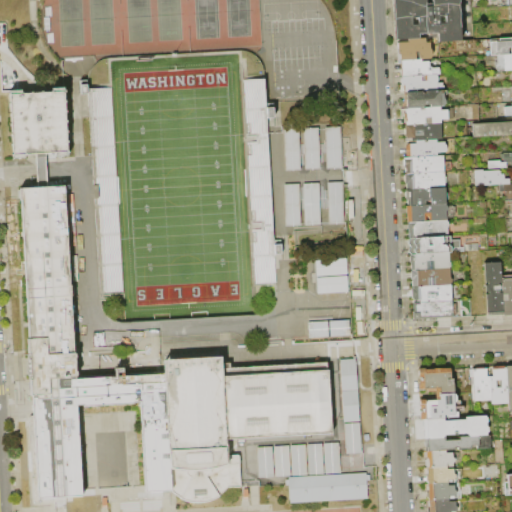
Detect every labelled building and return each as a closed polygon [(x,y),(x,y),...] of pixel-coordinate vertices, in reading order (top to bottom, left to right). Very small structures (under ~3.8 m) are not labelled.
[(393,0),(426,0),(427,4),(432,3),(431,0),(459,0),(461,41),(439,42),(438,34),(420,35),(420,39),(408,40),(395,40),(393,0)] [(420,39),(426,39),(426,43),(430,43),(430,48),(432,51),(433,56),(431,60),(422,60),(402,61),(399,61),(398,43),(408,43),(408,40),(420,39)] [(511,54),(498,55),(491,55),(491,54),(488,54),(487,42),(499,42),(499,39),(511,39),(511,54)] [(511,70),(499,71),(496,70),(496,65),(498,64),(498,55),(511,54),(511,70)] [(433,76),(403,77),(401,77),(401,70),(402,70),(402,61),(422,60),(422,62),(430,62),(430,69),(432,68),(433,76)] [(433,76),(437,76),(439,77),(439,82),(438,83),(438,91),(404,93),(404,85),(402,84),(401,79),(403,77),(433,76)] [(242,79),(246,139),(250,222),(252,222),(255,285),(274,284),(272,253),(280,253),(279,244),(271,244),(262,78),(242,79)] [(61,184),(66,283),(68,283),(70,285),(71,287),(71,292),(69,295),(67,295),(70,351),(71,351),(72,375),(71,375),(71,377),(159,372),(158,358),(217,355),(218,367),(219,366),(219,362),(226,361),(226,366),(323,361),(323,369),(325,369),(328,432),(222,438),(223,454),(235,453),(236,485),(223,486),(221,489),(215,494),(210,497),(206,499),(201,501),(193,501),(188,501),(184,500),(177,498),(171,493),(167,490),(167,492),(158,492),(157,490),(141,491),(136,400),(130,400),(130,403),(79,406),(79,403),(73,404),(78,495),(62,496),(62,500),(30,502),(25,415),(29,414),(28,394),(27,394),(26,379),(25,379),(25,373),(26,373),(26,369),(24,369),(24,367),(25,367),(25,364),(24,364),(24,363),(25,363),(25,359),(24,359),(24,353),(25,353),(24,337),(25,337),(17,198),(16,198),(16,187),(33,186),(32,170),(31,152),(21,153),(22,157),(10,158),(10,155),(8,155),(8,152),(10,152),(9,145),(8,145),(8,142),(9,142),(9,134),(7,135),(7,132),(8,132),(8,125),(7,125),(6,122),(8,122),(7,114),(6,114),(6,112),(7,112),(7,104),(5,104),(5,102),(7,101),(6,94),(5,94),(5,91),(6,91),(6,89),(17,89),(18,92),(48,91),(48,87),(60,86),(60,88),(62,88),(62,91),(61,91),(61,98),(62,98),(62,101),(61,101),(62,108),(63,108),(63,111),(62,112),(62,119),(63,119),(63,121),(62,121),(63,129),(64,129),(64,132),(63,132),(63,139),(64,139),(64,142),(63,142),(64,154),(52,155),(52,151),(42,152),(43,167),(43,170),(44,185),(61,184)] [(404,93),(438,91),(441,91),(442,108),(408,109),(407,104),(406,104),(404,107),(402,106),(405,103),(404,93)] [(511,117),(511,103),(502,104),(503,118),(511,117)] [(442,108),(442,111),(449,110),(449,120),(442,120),(442,124),(406,126),(405,126),(405,118),(402,118),(402,109),(408,109),(442,108)] [(511,136),(474,137),(473,124),(511,122),(511,136)] [(319,165),(318,123),(301,124),(303,166),(319,165)] [(442,124),(443,140),(437,141),(416,142),(412,142),(412,139),(407,139),(406,126),(442,124)] [(337,126),(322,127),(324,168),(339,167),(337,126)] [(285,168),(300,168),(300,127),(284,127),(285,168)] [(407,144),(416,144),(416,142),(437,141),(437,143),(445,143),(445,144),(447,146),(447,151),(446,153),(438,154),(438,155),(408,157),(406,157),(406,147),(407,147),(407,144)] [(511,164),(507,164),(508,169),(489,169),(488,161),(501,161),(501,163),(505,163),(504,154),(511,153),(511,164)] [(438,155),(438,156),(444,156),(445,172),(406,174),(406,168),(404,168),(404,158),(408,158),(408,157),(438,155)] [(500,185),(475,186),(475,171),(483,170),(483,172),(500,171),(500,175),(505,175),(505,180),(510,179),(510,184),(500,185)] [(445,172),(445,189),(407,190),(407,185),(406,185),(405,174),(406,174),(445,172)] [(340,181),(332,181),(332,185),(324,185),(326,227),(342,227),(340,181)] [(311,224),(310,182),(302,183),(303,224),(311,224)] [(315,210),(323,210),(324,183),(315,183),(315,210)] [(511,199),(506,200),(505,192),(501,193),(500,185),(510,184),(511,183),(511,199)] [(445,189),(446,205),(432,205),(432,202),(426,202),(426,205),(408,206),(408,201),(406,201),(406,190),(407,190),(445,189)] [(446,205),(447,205),(447,206),(448,207),(448,210),(447,212),(447,221),(408,223),(407,223),(406,206),(408,206),(426,205),(432,205),(446,205)] [(447,221),(447,222),(449,223),(449,227),(448,228),(448,237),(411,239),(410,239),(410,233),(408,233),(408,223),(447,221)] [(448,237),(452,237),(452,240),(460,240),(461,248),(453,249),(453,254),(449,254),(411,255),(409,253),(409,249),(410,248),(410,246),(408,245),(408,241),(411,239),(448,237)] [(465,245),(478,244),(478,252),(465,252),(465,245)] [(411,255),(449,254),(450,262),(451,264),(451,266),(450,268),(450,269),(412,271),(411,264),(410,264),(410,256),(411,255)] [(317,261),(347,259),(348,275),(318,277),(317,261)] [(485,262),(501,261),(501,277),(503,316),(487,316),(485,262)] [(412,271),(450,269),(451,278),(452,279),(452,283),(451,284),(451,286),(413,287),(412,280),(411,280),(411,272),(412,272),(412,271)] [(318,278),(348,276),(349,293),(319,294),(318,278)] [(511,315),(503,316),(501,277),(511,276),(511,315)] [(451,286),(452,302),(420,303),(420,301),(414,301),(414,299),(412,299),(412,289),(413,289),(413,287),(451,286)] [(452,302),(453,318),(413,320),(413,312),(414,312),(414,303),(420,303),(452,302)] [(309,323),(350,320),(351,336),(310,338),(309,323)] [(341,360),(357,359),(360,422),(344,423),(341,360)] [(488,366),(503,365),(503,367),(505,367),(507,403),(490,404),(490,400),(488,367),(488,366)] [(417,383),(418,383),(417,368),(424,367),(424,369),(449,368),(450,383),(452,382),(453,392),(434,393),(434,388),(423,388),(423,390),(417,390),(417,383)] [(472,368),(474,368),(474,367),(483,367),(483,368),(488,367),(490,400),(473,400),(472,368)] [(434,393),(453,392),(454,395),(455,400),(453,402),(454,411),(456,411),(456,417),(445,417),(445,414),(439,414),(440,418),(422,418),(419,419),(418,413),(420,413),(419,400),(434,399),(434,393)] [(440,418),(443,417),(443,420),(464,419),(463,416),(484,415),(484,416),(486,418),(486,421),(485,423),(485,426),(487,427),(487,431),(485,433),(485,436),(467,437),(465,434),(443,434),(441,438),(423,439),(422,436),(421,435),(421,431),(422,430),(422,427),(420,426),(420,421),(422,420),(422,418),(440,418)] [(441,438),(443,438),(444,440),(458,439),(458,437),(467,437),(476,436),(477,446),(469,446),(469,449),(444,451),(424,451),(423,451),(423,446),(422,445),(422,441),(423,440),(423,439),(441,438)] [(451,452),(451,457),(453,459),(453,461),(451,463),(445,463),(445,467),(425,468),(425,466),(424,465),(423,459),(425,458),(424,451),(444,451),(444,452),(451,452)] [(425,468),(445,467),(445,469),(451,468),(452,473),(453,474),(454,477),(452,479),(446,479),(446,483),(426,484),(426,482),(425,481),(424,476),(425,475),(425,468)] [(289,478),(367,474),(367,480),(368,499),(291,504),(289,478)] [(511,475),(503,476),(504,485),(503,485),(504,494),(511,493),(511,475)] [(426,484),(446,483),(446,485),(452,485),(453,489),(455,491),(455,493),(453,495),(446,496),(447,499),(427,500),(427,498),(426,497),(425,492),(427,491),(426,484)] [(447,499),(447,501),(453,501),(454,506),(455,507),(456,509),(454,511),(448,511),(426,511),(426,508),(428,507),(427,500),(447,499)]
